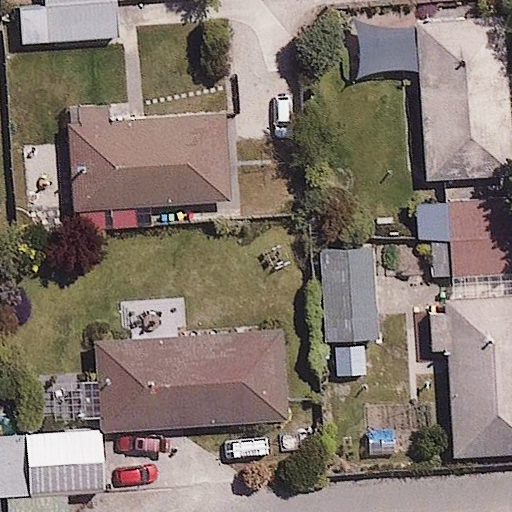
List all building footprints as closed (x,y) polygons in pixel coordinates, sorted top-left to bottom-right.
[(23,7),(27,36),(119,25),(116,0),(50,0),(51,3),(23,7)] [(511,140),(505,11),(353,19),(356,70),(419,67),(425,169),(511,164),(511,140)] [(226,190),(222,113),(115,118),(114,102),(67,104),(71,197),(226,190)] [(511,191),(427,199),(429,231),(511,224),(511,191)] [(511,444),(511,224),(429,231),(433,270),(454,268),(457,298),(430,300),(434,346),(448,345),(456,450),(511,444)] [(382,332),(373,240),(321,245),(334,374),(369,371),(366,333),(382,332)] [(183,293),(122,297),(124,331),(100,332),(107,425),(288,411),(281,320),(185,327),(183,293)] [(100,422),(0,431),(0,443),(5,491),(106,482),(100,422)] [(68,511),(67,501),(2,507),(2,511),(68,511)]
